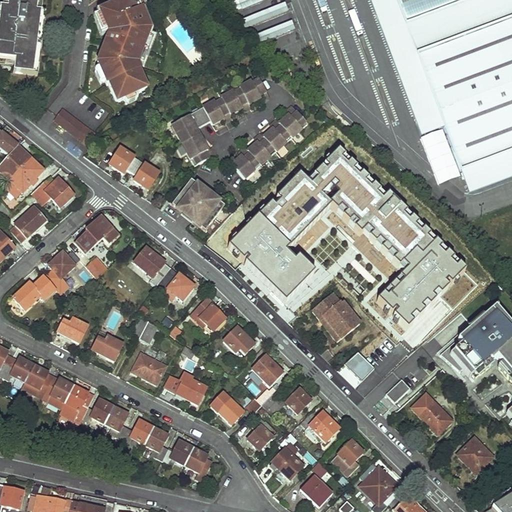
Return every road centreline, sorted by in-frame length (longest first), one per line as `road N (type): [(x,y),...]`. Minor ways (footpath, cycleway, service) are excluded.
road 1 (unclassified): [(107,191),(234,294),(452,511)]
road 2 (residential): [(0,326),(210,437),(238,469),(243,511)]
road 3 (residential): [(0,463),(186,506)]
road 4 (unknown): [(37,136),(70,90),(67,0)]
road 5 (residential): [(0,290),(107,191)]
road 6 (unclassified): [(0,107),(107,191)]
